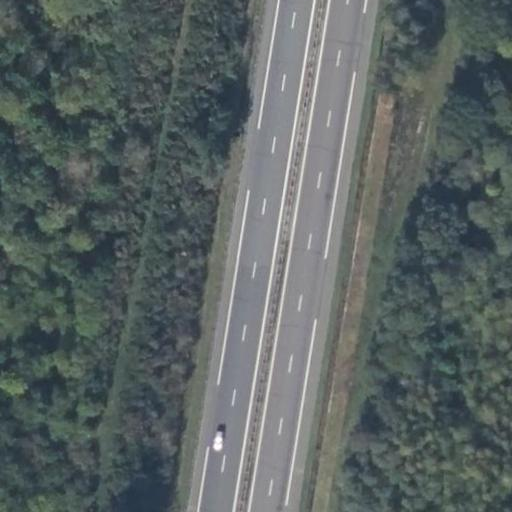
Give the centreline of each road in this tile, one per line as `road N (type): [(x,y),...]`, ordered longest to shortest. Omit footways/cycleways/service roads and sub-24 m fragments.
road 1 (trunk): [(267,511),(348,0)]
road 2 (trunk): [(296,0),(215,511)]
